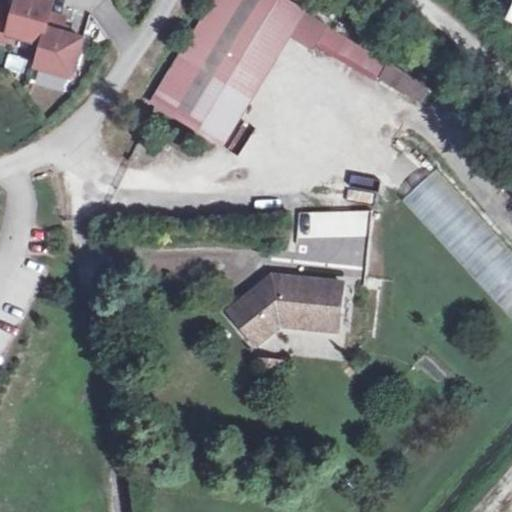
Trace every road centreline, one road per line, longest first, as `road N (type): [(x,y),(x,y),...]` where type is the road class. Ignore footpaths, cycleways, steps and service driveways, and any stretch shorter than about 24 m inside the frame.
road 1 (residential): [(0,167),(99,106),(141,44)]
road 2 (track): [(511,92),(412,0)]
